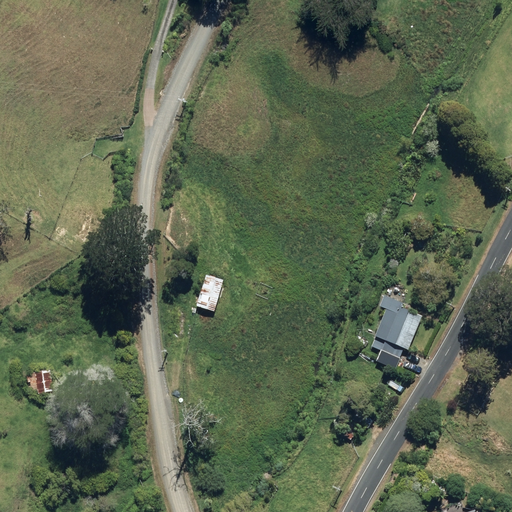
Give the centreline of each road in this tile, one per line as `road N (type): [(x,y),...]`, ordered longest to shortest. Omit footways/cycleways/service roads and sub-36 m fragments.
road 1 (residential): [(179,511),(149,385),(142,226),(153,142),(217,0)]
road 2 (residential): [(353,511),(511,229)]
